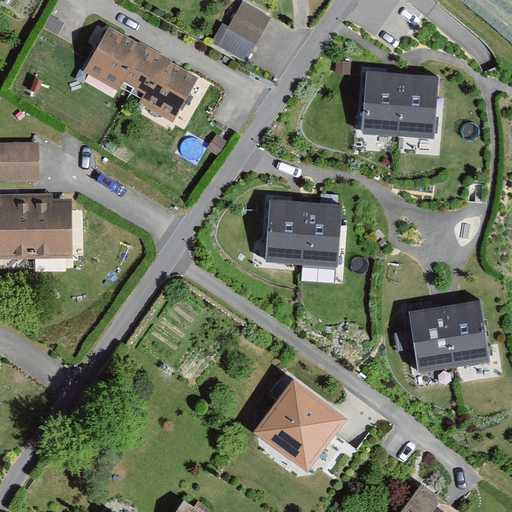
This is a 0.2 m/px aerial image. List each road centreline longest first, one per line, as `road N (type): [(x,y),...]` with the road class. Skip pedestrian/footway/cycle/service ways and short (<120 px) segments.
road 1 (residential): [(346,0),(164,254)]
road 2 (residential): [(164,254),(0,499)]
road 3 (residential): [(360,394),(164,254)]
